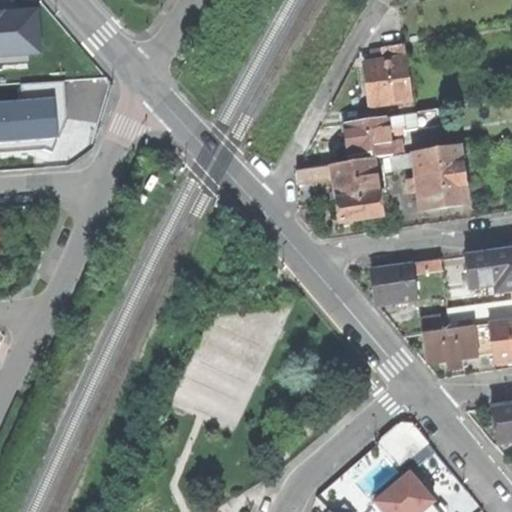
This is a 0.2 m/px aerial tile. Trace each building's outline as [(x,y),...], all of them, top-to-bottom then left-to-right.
[(41,52),(38,7),(0,9),(0,66),(1,66),(1,62),(31,60),(31,53),(41,52)] [(393,55),(394,62),(407,60),(405,45),(382,49),(383,56),(393,55)] [(394,62),(365,66),(368,84),(371,107),(413,101),(407,60),(394,62)] [(24,98),(0,99),(0,149),(45,146),(54,150),(68,116),(66,80),(23,83),(24,98)] [(437,112),(402,117),(404,128),(405,132),(439,127),(437,112)] [(402,117),(387,119),(389,131),(404,128),(402,117)] [(387,119),(345,126),(347,143),(349,157),(372,154),(373,159),(393,156),(393,155),(391,144),(389,131),(387,119)] [(400,143),(391,144),(393,155),(401,153),(400,143)] [(416,166),(423,211),(446,207),(467,204),(459,148),(414,154),(416,166)] [(392,169),(416,166),(414,154),(390,158),(392,169)] [(373,161),(332,167),(334,179),(336,196),(341,224),(382,218),(373,161)] [(299,184),(334,179),(332,167),(297,173),(299,184)] [(496,295),(511,293),(511,292),(511,250),(488,254),(466,257),(470,290),(495,287),(496,295)] [(413,264),(413,267),(414,275),(442,272),(441,261),(413,264)] [(413,267),(373,272),(375,287),(378,306),(418,301),(414,275),(413,267)] [(445,298),(447,312),(463,310),(461,296),(445,298)] [(447,312),(447,316),(449,331),(475,328),(489,326),(511,322),(511,302),(463,310),(447,312)] [(447,316),(440,318),(442,332),(449,331),(447,316)] [(421,320),(423,335),(442,332),(440,318),(421,320)] [(511,322),(489,326),(491,338),(493,355),(495,366),(511,363),(511,322)] [(491,338),(489,326),(475,328),(476,340),(491,338)] [(442,332),(423,335),(428,364),(446,361),(462,359),(479,357),(476,340),(475,328),(449,331),(442,332)] [(493,355),(491,338),(476,340),(479,357),(493,355)] [(463,369),(462,359),(446,361),(447,371),(455,370),(463,369)] [(511,405),(493,408),(496,428),(498,445),(511,442),(511,405)] [(378,443),(399,467),(428,442),(412,424),(400,424),(378,443)] [(434,450),(428,442),(399,467),(405,475),(408,472),(434,450)] [(419,485),(408,472),(405,475),(374,502),(383,511),(420,511),(431,503),(433,501),(419,485)] [(438,511),(431,503),(420,511),(438,511)]
